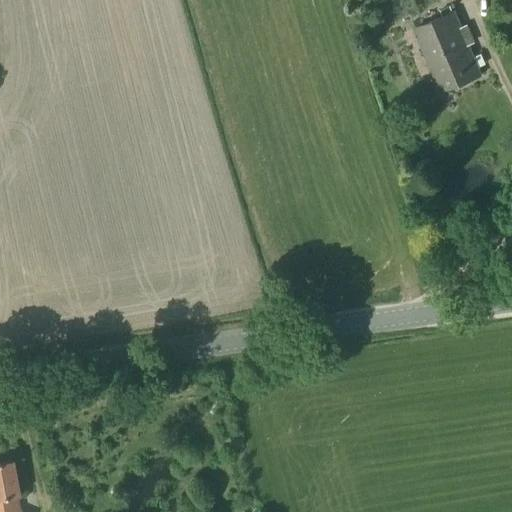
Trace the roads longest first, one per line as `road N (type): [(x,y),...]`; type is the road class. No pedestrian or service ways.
road 1 (secondary): [(0,373),(511,297)]
road 2 (track): [(415,310),(511,226)]
